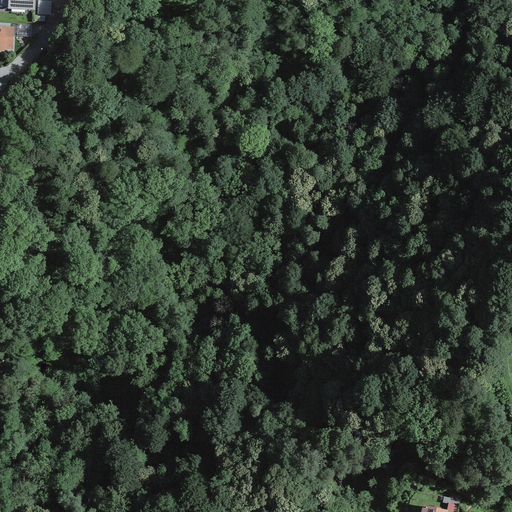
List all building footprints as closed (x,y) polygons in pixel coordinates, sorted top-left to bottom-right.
[(35,0),(0,0),(0,10),(35,12),(35,0)] [(38,17),(52,19),(54,5),(40,3),(38,17)] [(0,52),(4,53),(4,50),(13,50),(14,28),(0,27),(0,52)] [(459,500),(444,497),(442,502),(448,504),(448,503),(458,505),(459,500)] [(447,511),(456,511),(458,505),(448,503),(448,504),(446,510),(448,510),(447,511)]
